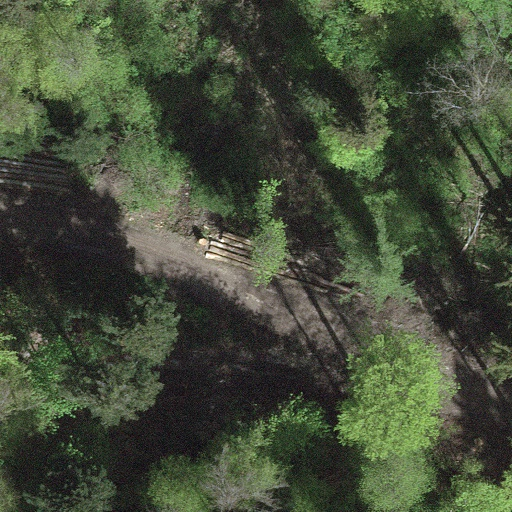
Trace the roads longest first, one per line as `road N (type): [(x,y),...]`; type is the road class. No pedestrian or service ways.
road 1 (track): [(0,220),(178,266),(360,349),(511,401)]
road 2 (track): [(466,391),(220,365),(0,365)]
